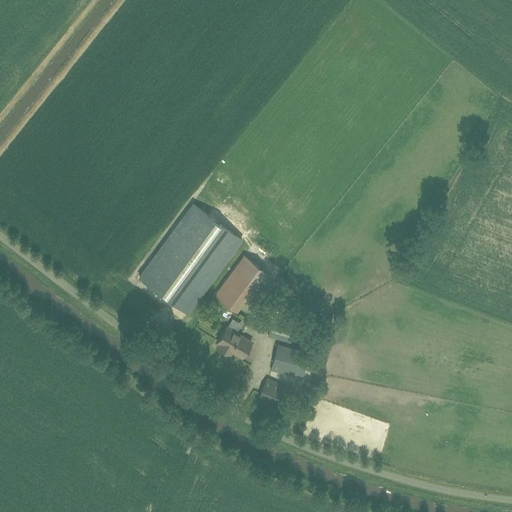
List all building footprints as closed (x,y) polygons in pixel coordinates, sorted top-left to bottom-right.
[(139,278),(188,313),(242,240),(193,204),(139,278)] [(265,272),(244,257),(216,295),(236,310),(265,272)] [(291,320),(291,323),(269,316),(267,325),(271,326),(268,336),(292,343),(298,322),(291,320)] [(219,344),(217,348),(230,355),(233,352),(242,357),(252,342),(227,327),(218,343),(219,344)] [(302,379),(308,359),(277,350),(271,370),(302,379)] [(289,389),(267,379),(260,395),(282,405),(289,389)]
